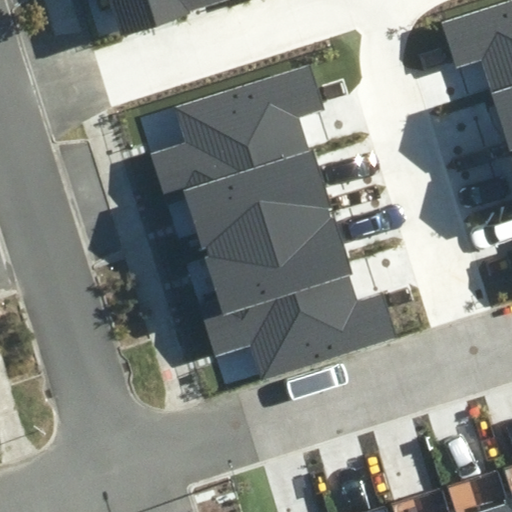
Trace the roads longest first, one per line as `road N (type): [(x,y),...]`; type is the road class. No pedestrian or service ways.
road 1 (residential): [(0,106),(122,476)]
road 2 (residential): [(380,0),(479,362)]
road 3 (residential): [(479,362),(122,476)]
road 4 (residential): [(0,102),(315,0)]
